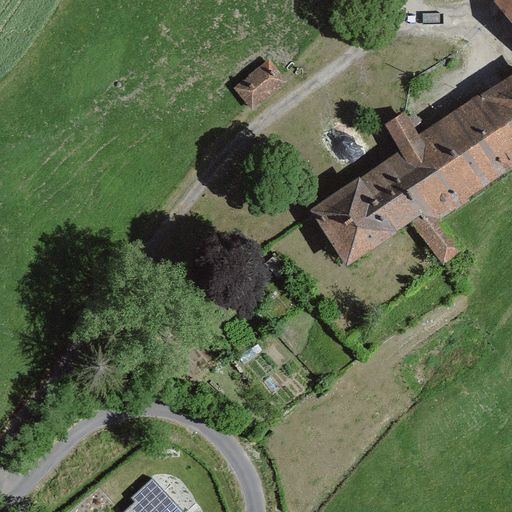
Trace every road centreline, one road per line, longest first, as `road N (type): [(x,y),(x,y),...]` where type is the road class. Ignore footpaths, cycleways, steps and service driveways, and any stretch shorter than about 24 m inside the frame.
road 1 (track): [(393,0),(369,40),(326,82),(248,134),(191,195),(0,457)]
road 2 (unclassified): [(255,511),(240,465),(216,434),(191,419),(139,410),(76,433),(2,511)]
